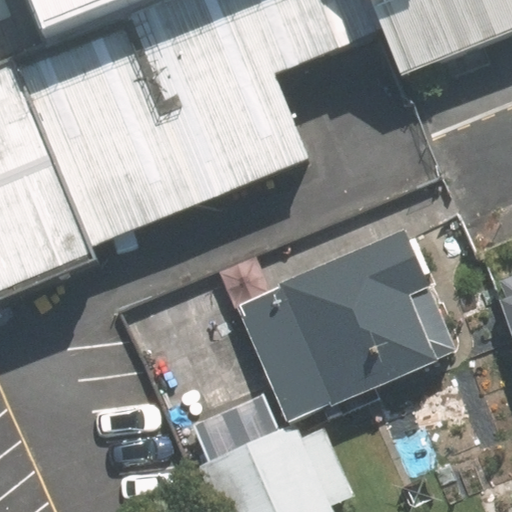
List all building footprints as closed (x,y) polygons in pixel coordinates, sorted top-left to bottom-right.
[(0,0),(0,210),(283,94),(243,0),(0,0)] [(511,0),(390,0),(424,82),(511,45),(511,0)] [(337,511),(371,497),(335,414),(476,353),(418,221),(237,299),(276,388),(189,426),(226,511),(337,511)] [(511,274),(492,281),(511,343),(511,274)] [(511,511),(511,477),(495,483),(505,511),(511,511)]
